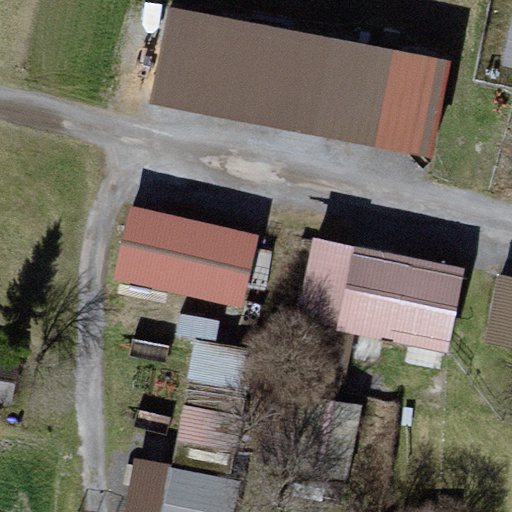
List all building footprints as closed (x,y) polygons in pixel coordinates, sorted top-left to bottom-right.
[(153,103),(433,152),(451,53),(170,3),(153,103)] [(252,295),(261,220),(129,205),(120,280),(252,295)] [(450,349),(471,263),(320,226),(298,312),(450,349)] [(511,272),(499,270),(490,337),(511,340),(511,272)] [(212,438),(221,384),(231,386),(239,341),(199,334),(182,433),(212,438)] [(240,511),(250,472),(141,445),(124,511),(240,511)]
